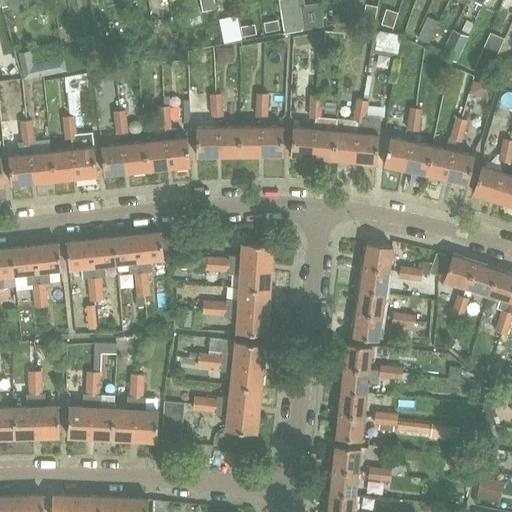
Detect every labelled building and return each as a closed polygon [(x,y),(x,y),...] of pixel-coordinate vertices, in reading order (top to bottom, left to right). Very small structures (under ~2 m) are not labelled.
[(200,0),(202,11),(216,8),(214,0),(200,0)] [(360,20),(363,0),(353,0),(354,10),(353,20),(360,20)] [(302,30),(323,27),(319,3),(298,7),(302,30)] [(377,6),(365,4),(362,19),(374,22),(377,6)] [(280,10),(284,34),(302,30),(298,7),(280,10)] [(386,8),(381,23),(393,27),(397,12),(386,8)] [(339,20),(353,20),(354,10),(339,9),(339,20)] [(239,14),(218,19),(223,42),(244,38),(243,36),(241,26),(239,14)] [(278,19),(263,22),(265,32),(279,29),(278,19)] [(462,29),(468,33),(473,23),(466,20),(462,29)] [(254,24),(241,26),(243,36),(256,34),(254,24)] [(434,30),(423,25),(417,37),(428,42),(434,30)] [(400,34),(374,29),(370,53),(397,58),(400,34)] [(453,29),(440,55),(450,60),(456,62),(468,37),(453,29)] [(342,31),(323,30),(323,44),(342,44),(342,31)] [(504,38),(490,32),(473,69),(487,75),(489,71),(504,38)] [(63,50),(67,71),(84,67),(79,47),(63,50)] [(18,52),(23,77),(64,69),(62,57),(32,63),(29,50),(18,52)] [(511,68),(504,65),(499,76),(498,80),(511,86),(511,68)] [(498,80),(499,76),(489,71),(487,75),(498,80)] [(477,94),(482,92),(485,83),(473,79),(469,92),(477,94)] [(211,105),(222,105),(221,93),(210,94),(211,105)] [(257,93),(257,104),(267,105),(268,93),(257,93)] [(310,106),(321,107),(322,96),(311,95),(310,106)] [(366,112),(368,101),(360,99),(357,99),(355,110),(366,112)] [(267,116),(267,105),(257,104),(256,116),(267,116)] [(211,105),(212,115),(212,116),(217,116),(223,116),(222,105),(211,105)] [(170,117),(169,106),(158,106),(159,118),(170,117)] [(321,118),(321,117),(321,107),(310,106),(310,117),(315,118),(321,118)] [(409,118),(420,120),(421,109),(411,107),(409,118)] [(114,111),(115,122),(126,121),(125,110),(114,111)] [(355,110),(354,119),(354,121),(359,122),(364,123),(365,115),(366,112),(355,110)] [(359,122),(357,132),(354,161),(376,163),(380,116),(365,115),(364,123),(359,122)] [(64,117),(65,128),(75,127),(74,116),(64,117)] [(170,128),(170,126),(170,117),(159,118),(160,129),(165,128),(165,129),(170,128)] [(315,118),(315,128),(312,157),(333,159),(336,130),(337,118),(321,117),(321,118),(315,118)] [(453,128),(464,131),(467,120),(457,117),(453,128)] [(354,121),(354,119),(337,118),(336,130),(333,159),(354,161),(357,132),(359,122),(354,121)] [(418,131),(420,120),(409,118),(407,129),(418,131)] [(21,122),(22,133),(33,132),(32,121),(21,122)] [(117,133),(122,133),(127,132),(126,121),(115,122),(116,132),(117,133)] [(165,129),(165,140),(168,168),(190,166),(187,137),(176,139),(174,126),(170,126),(170,128),(165,129)] [(196,127),(197,156),(219,155),(218,126),(196,127)] [(218,126),(219,155),(240,155),(239,126),(218,126)] [(240,155),(261,154),(261,126),(253,126),(239,126),(240,155)] [(261,154),(283,154),(282,126),(261,126),(261,154)] [(312,157),(315,128),(293,126),(290,155),(312,157)] [(77,138),(76,134),(75,127),(65,128),(66,139),(71,139),(77,138)] [(453,128),(451,137),(450,139),(456,140),(461,141),(464,131),(453,128)] [(34,140),(33,132),(22,133),(23,141),(23,144),(29,144),(34,143),(34,140)] [(71,139),(72,150),(75,178),(97,176),(93,132),(76,134),(77,138),(71,139)] [(116,132),(101,134),(105,175),(127,173),(124,144),(122,133),(117,133),(116,132)] [(405,169),(411,141),(389,137),(383,164),(405,169)] [(446,149),(432,146),(426,174),(446,178),(453,151),(456,140),(450,139),(451,137),(450,137),(446,149)] [(511,140),(504,138),(501,150),(511,151),(511,140)] [(148,170),(168,168),(165,140),(159,140),(144,142),(148,170)] [(11,185),(33,183),(30,154),(29,144),(23,144),(23,141),(18,142),(19,155),(8,156),(11,185)] [(426,174),(432,146),(411,141),(405,169),(426,174)] [(127,173),(148,170),(144,142),(130,144),(124,144),(127,173)] [(54,181),(75,178),(72,150),(66,150),(51,152),(54,181)] [(510,163),(511,152),(511,151),(501,150),(499,161),(510,163)] [(468,183),(474,155),(453,151),(446,178),(468,183)] [(36,153),(30,154),(33,183),(54,181),(51,152),(36,153)] [(493,199),(502,172),(481,165),(472,192),(493,199)] [(511,175),(508,174),(502,172),(493,199),(511,205),(511,175)] [(161,231),(137,234),(141,272),(147,271),(153,271),(151,258),(163,257),(161,231)] [(137,234),(114,237),(117,262),(128,261),(129,273),(135,272),(141,272),(137,234)] [(114,237),(90,239),(94,277),(101,276),(106,276),(105,263),(117,262),(114,237)] [(90,239),(65,242),(68,267),(82,266),(83,278),(88,278),(94,277),(90,239)] [(228,256),(228,263),(270,265),(272,243),(242,241),(242,254),(228,253),(228,256)] [(367,242),(363,265),(388,269),(392,245),(367,242)] [(58,243),(35,245),(39,283),(46,282),(50,282),(49,269),(61,268),(58,243)] [(35,245),(11,248),(14,273),(27,272),(28,284),(33,284),(39,283),(35,245)] [(11,248),(0,248),(0,287),(4,287),(3,274),(14,273),(11,248)] [(422,268),(421,274),(430,275),(430,273),(441,276),(447,255),(437,252),(434,262),(423,261),(422,268)] [(444,277),(466,285),(474,261),(453,253),(444,277)] [(203,261),(203,268),(206,268),(215,269),(216,255),(204,254),(203,261)] [(216,255),(215,269),(227,270),(228,263),(228,256),(216,255)] [(497,269),(474,261),(466,285),(489,293),(497,269)] [(227,270),(227,273),(240,273),(240,286),(269,287),(270,265),(228,263),(227,270)] [(388,269),(363,265),(359,288),(384,292),(388,269)] [(400,265),(398,276),(409,277),(411,267),(400,265)] [(411,267),(409,277),(420,279),(421,274),(422,268),(416,267),(411,267)] [(511,273),(497,269),(489,293),(500,296),(496,308),(503,310),(503,309),(508,311),(511,300),(511,273)] [(141,272),(135,272),(136,284),(149,283),(147,271),(141,272)] [(94,277),(88,278),(89,289),(102,288),(101,276),(94,277)] [(39,283),(33,284),(33,287),(34,295),(47,294),(46,282),(39,283)] [(149,283),(136,284),(138,296),(144,295),(150,294),(149,283)] [(226,300),(225,307),(268,310),(269,287),(240,286),(239,298),(226,297),(226,300)] [(102,288),(89,289),(91,301),(103,299),(102,288)] [(359,288),(356,312),(381,315),(384,292),(359,288)] [(458,293),(454,304),(464,307),(468,297),(458,293)] [(47,294),(34,295),(35,306),(48,305),(47,294)] [(201,299),(200,313),(213,314),(213,299),(201,299)] [(213,299),(213,314),(225,314),(225,307),(226,300),(213,299)] [(454,304),(450,314),(461,318),(464,307),(454,304)] [(225,314),(225,317),(238,318),(237,331),(266,333),(268,310),(225,307),(225,314)] [(192,309),(181,308),(180,327),(191,327),(192,309)] [(503,310),(500,319),(510,323),(511,317),(511,311),(508,311),(503,309),(503,310)] [(377,339),(381,315),(356,312),(352,335),(377,339)] [(392,312),(391,322),(402,324),(403,313),(392,312)] [(403,313),(402,324),(413,326),(414,315),(403,313)] [(500,319),(496,330),(506,334),(510,323),(500,319)] [(222,354),(221,361),(263,365),(265,343),(223,338),(222,354)] [(343,366),(369,368),(371,345),(345,342),(343,366)] [(197,351),(196,365),(208,366),(210,353),(197,351)] [(210,353),(208,366),(220,367),(221,361),(222,354),(210,353)] [(220,367),(220,370),(233,371),(231,383),(261,387),(263,365),(221,361),(220,367)] [(380,369),(379,375),(390,376),(391,365),(380,364),(380,369)] [(391,365),(390,376),(401,377),(403,366),(391,365)] [(343,366),(340,389),(367,392),(369,368),(343,366)] [(42,370),(28,371),(29,382),(42,381),(42,370)] [(87,371),(86,382),(99,383),(100,372),(93,371),(87,371)] [(131,373),(130,384),(144,385),(144,374),(131,373)] [(42,381),(29,382),(29,393),(36,393),(42,392),(42,381)] [(86,382),(85,393),(92,393),(99,394),(99,383),(86,382)] [(217,397),(216,404),(258,408),(261,387),(231,383),(230,396),(217,394),(217,397)] [(130,384),(130,395),(136,396),(143,396),(144,385),(130,384)] [(340,389),(338,413),(364,415),(367,392),(340,389)] [(42,392),(36,393),(37,436),(60,435),(59,405),(46,405),(45,392),(42,392)] [(0,393),(0,436),(15,436),(14,406),(1,406),(1,394),(0,393)] [(27,406),(14,406),(15,436),(37,436),(36,393),(29,393),(26,393),(27,406)] [(69,405),(67,435),(90,437),(92,393),(85,393),(83,393),(82,406),(69,405)] [(92,393),(90,437),(112,438),(114,407),(101,407),(102,394),(99,394),(92,393)] [(193,394),(191,408),(204,409),(205,396),(193,394)] [(114,407),(112,438),(134,439),(136,396),(130,395),(127,395),(126,408),(114,407)] [(136,396),(134,439),(157,440),(159,409),(145,409),(146,396),(143,396),(136,396)] [(205,396),(204,409),(216,410),(216,404),(217,397),(205,396)] [(179,442),(184,402),(166,400),(162,440),(179,442)] [(216,410),(215,414),(228,415),(227,428),(256,432),(258,408),(216,404),(216,410)] [(482,409),(480,420),(491,422),(493,411),(482,409)] [(375,411),(374,422),(379,422),(386,423),(387,412),(375,411)] [(387,412),(386,423),(393,424),(397,424),(397,419),(398,413),(387,412)] [(364,415),(338,413),(335,437),(362,440),(364,415)] [(461,426),(459,436),(472,438),(475,439),(477,428),(473,427),(461,426)] [(494,448),(496,440),(484,438),(482,446),(494,448)] [(334,444),(332,467),(358,470),(361,447),(334,444)] [(482,446),(481,454),(493,456),(494,448),(482,446)] [(369,466),(368,477),(379,478),(381,467),(369,466)] [(329,490),(356,493),(358,470),(332,467),(329,490)] [(381,467),(379,478),(390,479),(391,474),(392,469),(381,467)] [(329,490),(327,511),(353,511),(356,493),(329,490)] [(43,511),(43,494),(20,495),(20,511),(43,511)] [(20,511),(20,495),(0,496),(0,511),(20,511)] [(54,495),(53,511),(76,511),(77,495),(54,495)] [(77,495),(76,511),(100,511),(101,496),(77,495)] [(101,496),(100,511),(123,511),(124,497),(101,496)] [(124,497),(123,511),(147,511),(148,497),(124,497)] [(167,511),(169,500),(153,498),(152,511),(167,511)]
